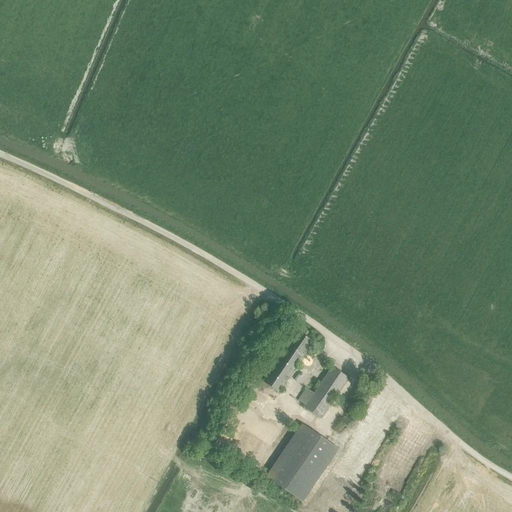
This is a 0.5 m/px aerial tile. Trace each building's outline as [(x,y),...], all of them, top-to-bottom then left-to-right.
[(262,382),(278,393),(313,342),(297,331),(262,382)] [(347,378),(332,367),(314,393),(306,388),(298,401),(305,406),(304,408),(319,419),(347,378)] [(262,442),(266,435),(229,419),(216,448),(256,465),(266,443),(262,442)] [(301,424),(265,477),(302,502),(326,466),(338,449),(301,424)] [(302,502),(300,505),(312,511),(351,511),(364,488),(326,466),(302,502)]
